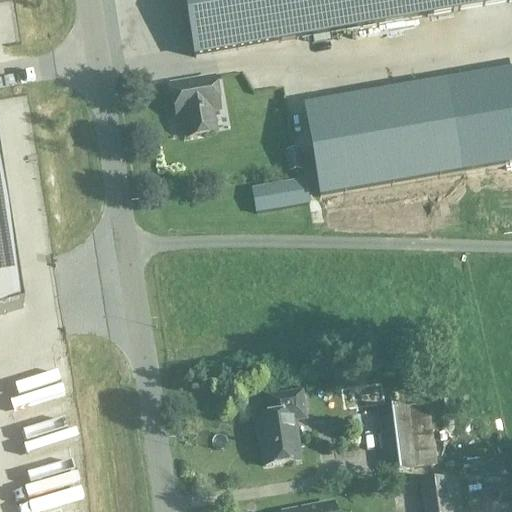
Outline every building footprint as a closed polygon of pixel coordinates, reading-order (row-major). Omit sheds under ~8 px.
[(511,0),(184,0),(193,59),(280,45),(511,7),(511,0)] [(506,26),(493,28),(497,50),(510,48),(506,26)] [(511,78),(306,116),(314,160),(321,199),(511,165),(511,78)] [(210,113),(218,112),(212,80),(169,88),(175,119),(182,118),(186,140),(214,135),(210,113)] [(0,174),(0,315),(22,309),(0,174)] [(221,192),(194,195),(195,209),(222,207),(221,192)] [(294,421),(304,419),(300,395),(269,400),(272,417),(255,420),(259,447),(261,447),(264,468),(300,462),(294,421)] [(437,468),(428,406),(377,413),(380,437),(376,437),(378,450),(382,450),(385,475),(437,468)] [(461,511),(462,509),(457,480),(448,481),(447,479),(420,483),(423,511),(461,511)]
